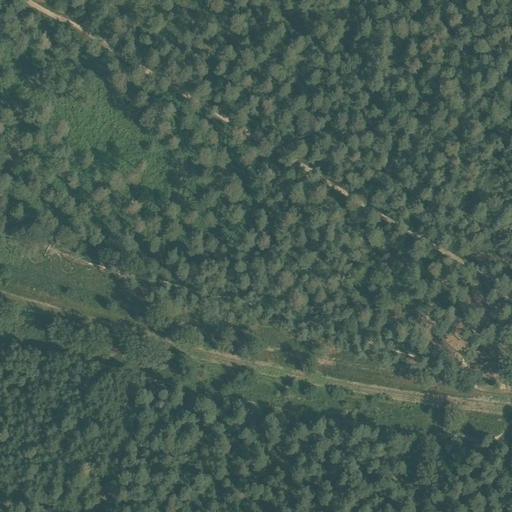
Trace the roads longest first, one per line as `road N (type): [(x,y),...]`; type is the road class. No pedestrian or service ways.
road 1 (track): [(83,36),(505,287)]
road 2 (track): [(0,185),(83,36)]
